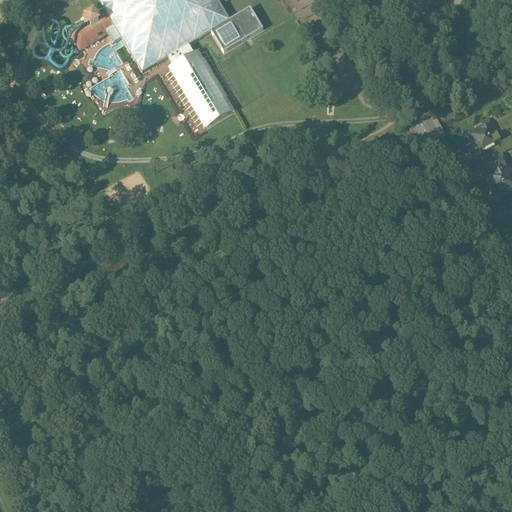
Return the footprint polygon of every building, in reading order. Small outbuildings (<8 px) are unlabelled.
[(23,0),(33,15),(58,0),(57,0),(23,0)] [(168,59),(188,48),(211,34),(229,23),(223,14),(215,0),(97,0),(103,10),(111,23),(122,40),(137,66),(142,75),(151,70),(151,69),(168,59)] [(89,8),(80,14),(80,15),(77,17),(81,23),(81,24),(82,26),(85,24),(86,24),(96,18),(94,16),(89,8)] [(85,24),(82,26),(69,34),(73,40),(77,47),(79,50),(80,52),(107,36),(108,37),(103,29),(102,28),(103,27),(111,23),(103,10),(94,16),(96,18),(86,24),(85,24)] [(250,10),(229,23),(211,34),(211,35),(223,55),(263,32),(250,10)] [(122,40),(111,23),(103,27),(102,28),(103,29),(108,37),(113,45),(112,45),(113,46),(114,45),(122,40)] [(21,47),(23,38),(15,36),(14,45),(21,47)] [(188,48),(168,59),(173,68),(193,56),(188,48)] [(193,56),(173,68),(169,71),(205,132),(233,115),(235,114),(198,53),(196,54),(193,56)] [(487,122),(464,135),(469,144),(471,143),(474,148),(467,151),(473,163),(485,156),(483,152),(485,151),(485,152),(486,152),(487,151),(489,151),(490,150),(492,148),(494,147),(493,146),(500,142),(496,136),(495,136),(491,130),(492,130),(487,122)] [(501,157),(486,165),(487,167),(484,169),(489,178),(487,179),(490,185),(491,185),(498,199),(507,194),(509,194),(510,192),(511,191),(508,184),(510,183),(511,181),(509,179),(508,178),(507,178),(507,177),(511,175),(501,157)] [(98,485),(40,511),(69,511),(103,496),(98,485)]
